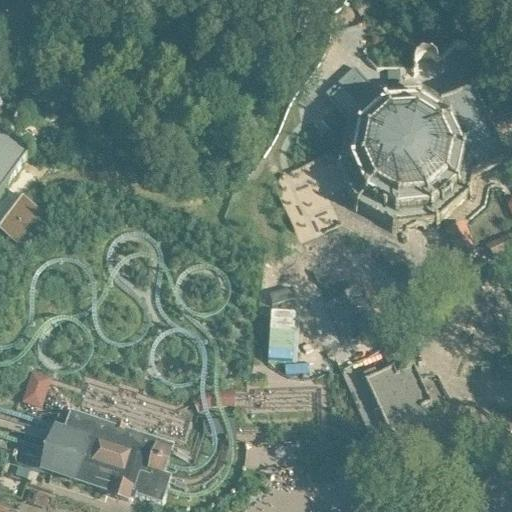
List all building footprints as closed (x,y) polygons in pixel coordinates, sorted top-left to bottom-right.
[(74,10),(33,19),(34,25),(75,16),(74,10)] [(77,25),(36,33),(37,39),(78,31),(77,25)] [(355,70),(326,97),(351,125),(348,128),(341,161),(340,162),(339,169),(336,169),(336,173),(339,173),(343,182),(345,187),(344,187),(345,188),(348,194),(348,195),(351,200),(351,199),(355,208),(353,211),(356,214),(358,211),(392,231),(392,234),(395,235),(396,231),(404,231),(405,230),(405,232),(406,232),(407,232),(407,233),(408,233),(408,232),(409,232),(409,231),(409,230),(415,229),(416,229),(422,228),(422,229),(423,229),(423,230),(424,230),(425,230),(425,229),(425,230),(426,230),(426,228),(428,228),(435,227),(437,230),(440,228),(439,226),(442,222),(443,221),(445,220),(468,199),(469,200),(471,196),(470,196),(473,177),(506,162),(499,146),(473,89),(484,78),(489,80),(490,76),(485,75),(485,61),(490,59),(488,55),(484,57),(474,48),(475,44),(472,43),(470,47),(456,48),(455,44),(451,45),(453,50),(448,54),(437,63),(435,63),(440,73),(460,64),(471,89),(470,90),(471,92),(441,105),(423,95),(381,99),(355,70)] [(0,196),(28,158),(12,146),(18,137),(22,133),(23,134),(28,127),(0,106),(0,196)] [(511,184),(496,192),(511,230),(479,246),(486,262),(511,250),(511,184)] [(464,267),(480,259),(463,223),(447,231),(464,267)] [(314,363),(317,280),(268,279),(265,361),(314,363)] [(362,288),(343,296),(351,315),(352,314),(354,319),(353,319),(365,344),(384,336),(362,288)] [(366,382),(364,383),(365,384),(365,383),(388,433),(406,448),(411,442),(419,449),(421,447),(436,461),(435,462),(436,462),(437,462),(446,470),(442,475),(442,474),(438,478),(442,481),(443,481),(465,501),(469,496),(474,501),(481,493),(496,476),(479,461),(465,449),(456,442),(457,441),(422,411),(430,407),(432,407),(431,405),(431,406),(430,404),(430,403),(430,402),(429,402),(426,395),(425,392),(425,391),(424,391),(421,384),(419,381),(420,381),(420,380),(419,380),(416,373),(414,370),(415,370),(414,369),(413,369),(413,370),(397,377),(394,371),(394,370),(394,369),(392,370),(366,382)] [(38,469),(37,472),(57,478),(94,490),(108,494),(107,498),(127,504),(132,503),(148,506),(161,510),(163,503),(171,477),(163,475),(172,449),(172,446),(160,442),(143,437),(127,432),(127,430),(110,425),(110,426),(67,413),(64,419),(62,428),(52,425),(47,443),(38,469)]
